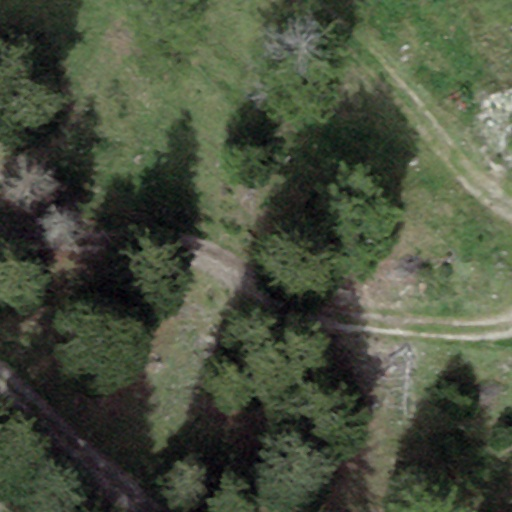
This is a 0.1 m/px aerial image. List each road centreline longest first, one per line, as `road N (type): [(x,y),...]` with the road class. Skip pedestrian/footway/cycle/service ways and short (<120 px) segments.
road 1 (track): [(0,233),(185,249),(233,277),(335,313),(431,325),(511,323)]
road 2 (track): [(511,153),(349,0)]
road 3 (track): [(133,511),(0,376)]
